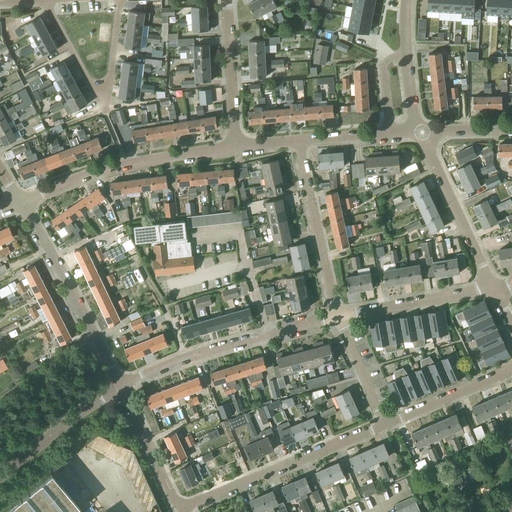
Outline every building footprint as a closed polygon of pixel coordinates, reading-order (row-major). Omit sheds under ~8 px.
[(255,18),(266,12),(260,0),(256,0),(248,4),(255,18)] [(260,0),(266,12),(277,7),(273,0),(260,0)] [(287,0),(284,4),(293,12),(297,8),(287,0)] [(369,0),(354,0),(353,8),(372,12),(374,1),(369,0)] [(428,0),(428,11),(439,12),(439,0),(428,0)] [(439,0),(439,12),(450,12),(451,0),(439,0)] [(451,0),(450,12),(462,13),(462,0),(451,0)] [(462,0),(462,13),(461,18),(473,19),(473,9),(473,0),(462,0)] [(487,0),(487,15),(498,15),(498,0),(487,0)] [(509,0),(498,0),(498,15),(509,16),(509,0)] [(192,7),(193,20),(207,19),(207,6),(192,7)] [(351,18),(370,22),(372,12),(353,8),(351,18)] [(128,24),(143,25),(144,20),(148,20),(149,14),(130,12),(128,24)] [(269,18),(272,24),(278,21),(275,15),(269,18)] [(32,35),(46,28),(40,17),(26,24),(30,31),(32,35)] [(349,29),(368,33),(370,22),(351,18),(351,19),(349,29)] [(207,19),(193,20),(193,32),(208,31),(207,19)] [(127,36),(142,37),(143,25),(128,24),(127,36)] [(15,30),(18,37),(24,34),(20,28),(15,30)] [(38,46),(52,39),(46,28),(32,35),(36,42),(38,46)] [(416,35),(416,39),(424,39),(424,31),(417,30),(416,35)] [(503,46),(506,37),(500,35),(497,44),(503,46)] [(142,37),(127,36),(125,48),(140,50),(142,37)] [(248,42),(249,54),(264,53),(264,46),(275,45),(275,43),(279,43),(279,37),(263,38),(263,41),(248,42)] [(52,39),(38,46),(44,57),(57,49),(52,39)] [(335,48),(346,53),(349,46),(338,41),(335,48)] [(194,58),(210,57),(209,45),(194,46),(188,46),(188,53),(187,53),(187,58),(194,58)] [(314,63),(324,65),(328,47),(318,45),(314,63)] [(25,49),(29,55),(34,52),(32,49),(30,46),(25,49)] [(152,55),(162,57),(163,48),(153,47),(152,55)] [(24,58),(29,55),(25,49),(20,52),(24,58)] [(281,60),(293,59),(292,51),(281,52),(281,60)] [(265,65),(264,53),(249,54),(250,66),(265,65)] [(429,54),(430,69),(442,68),(440,53),(429,54)] [(195,70),(210,69),(210,57),(194,58),(195,70)] [(144,71),(150,72),(151,67),(161,68),(162,61),(145,59),(144,71)] [(466,75),(478,75),(478,59),(466,59),(466,75)] [(20,65),(22,70),(33,66),(31,60),(20,65)] [(50,69),(57,80),(70,73),(64,62),(50,69)] [(122,74),(137,76),(139,64),(124,62),(122,74)] [(265,65),(250,66),(250,78),(266,77),(265,65)] [(442,68),(430,69),(432,83),(444,82),(442,68)] [(211,82),(210,69),(195,70),(196,82),(211,82)] [(355,84),(366,83),(366,69),(354,70),(355,84)] [(39,88),(38,86),(43,84),(43,83),(36,71),(25,76),(25,77),(32,91),(39,88)] [(76,84),(70,73),(57,80),(62,91),(76,84)] [(122,74),(121,86),(136,88),(137,76),(122,74)] [(466,78),(461,79),(453,80),(453,84),(461,83),(462,86),(464,86),(466,86),(467,86),(466,78)] [(45,86),(46,90),(53,86),(49,80),(44,82),(46,86),(45,86)] [(9,87),(12,92),(24,87),(21,81),(9,87)] [(38,86),(39,88),(40,89),(41,92),(46,90),(45,86),(46,86),(44,82),(43,83),(43,84),(38,86)] [(444,82),(432,83),(434,96),(445,95),(444,82)] [(260,83),(250,84),(251,93),(260,92),(260,83)] [(367,96),(366,83),(355,84),(356,97),(367,96)] [(62,91),(68,101),(81,94),(76,84),(62,91)] [(155,95),(162,95),(162,85),(154,86),(155,95)] [(136,88),(121,86),(119,98),(134,100),(136,88)] [(13,107),(16,112),(31,105),(33,104),(25,89),(19,92),(24,101),(13,107)] [(33,93),(38,102),(44,99),(39,90),(33,93)] [(81,94),(68,101),(73,112),(87,104),(81,94)] [(445,95),(434,96),(435,110),(447,108),(445,95)] [(368,111),(367,96),(356,97),(357,112),(368,111)] [(487,97),(487,108),(501,108),(501,96),(487,97)] [(473,109),(487,108),(487,97),(473,97),(473,109)] [(159,100),(160,107),(170,106),(169,99),(159,100)] [(49,106),(51,110),(62,104),(61,100),(55,104),(52,100),(47,102),(49,106)] [(292,120),(306,119),(305,107),(304,101),(297,101),(297,104),(294,104),(291,104),(291,109),(292,120)] [(320,118),(319,106),(318,103),(312,103),(312,107),(305,107),(306,119),(320,118)] [(62,104),(51,110),(53,112),(64,107),(62,104)] [(146,105),(148,112),(157,110),(156,104),(146,105)] [(319,106),(320,118),(334,117),(333,105),(319,106)] [(0,120),(16,112),(13,107),(2,113),(0,107),(0,120)] [(249,124),(264,123),(263,111),(262,107),(259,107),(254,108),(254,112),(248,113),(249,124)] [(115,111),(120,126),(127,123),(122,109),(115,111)] [(277,110),(278,122),(292,120),(291,109),(277,110)] [(264,123),(278,122),(277,110),(268,111),(263,111),(264,123)] [(16,112),(0,120),(0,134),(11,129),(8,123),(19,117),(16,112)] [(202,119),(204,131),(217,128),(215,117),(202,119)] [(187,121),(189,133),(204,131),(202,119),(187,121)] [(166,121),(159,122),(159,126),(160,126),(162,138),(176,135),(174,124),(173,120),(169,120),(170,121),(167,121),(166,121)] [(187,121),(174,124),(176,135),(189,133),(187,121)] [(145,128),(147,140),(162,138),(160,126),(159,126),(159,122),(148,124),(145,125),(145,128)] [(11,129),(0,134),(0,137),(4,146),(16,139),(13,134),(24,128),(22,123),(17,126),(11,129)] [(145,125),(142,125),(131,127),(133,143),(147,140),(145,128),(145,125)] [(85,144),(89,154),(102,149),(98,138),(91,141),(89,137),(87,138),(85,134),(78,137),(80,140),(83,139),(85,144)] [(511,155),(511,152),(511,143),(498,144),(498,156),(508,155),(511,155)] [(12,149),(13,150),(15,156),(24,153),(26,157),(32,155),(30,150),(27,152),(25,144),(12,149)] [(52,147),(53,150),(53,151),(56,149),(62,165),(76,159),(72,148),(61,153),(58,144),(52,147)] [(85,144),(72,148),(76,159),(89,154),(85,144)] [(484,166),(487,172),(495,169),(493,164),(493,153),(490,147),(480,151),(486,165),(484,166)] [(459,165),(472,159),(467,148),(454,154),(459,165)] [(45,159),(49,170),(62,165),(56,149),(53,151),(53,150),(50,151),(52,156),(45,159)] [(15,156),(13,150),(5,153),(7,161),(15,158),(15,156)] [(393,155),(387,156),(388,176),(393,175),(393,173),(399,172),(398,155),(397,151),(392,151),(393,155)] [(381,152),(376,153),(377,174),(383,173),(384,176),(388,176),(387,156),(382,156),(381,152)] [(343,153),(330,154),(331,167),(332,167),(332,173),(334,173),(339,172),(338,167),(344,166),(343,153)] [(377,174),(376,153),(371,153),(371,157),(365,157),(367,177),(372,177),(372,174),(377,174)] [(331,167),(330,154),(318,154),(319,168),(331,167)] [(30,159),(36,175),(49,170),(45,159),(35,163),(32,155),(26,157),(27,161),(30,159)] [(30,159),(27,161),(17,164),(23,180),(36,175),(30,159)] [(260,171),(261,175),(280,171),(279,165),(283,165),(282,160),(261,164),(262,170),(260,171)] [(456,169),(462,180),(474,175),(478,173),(473,162),(469,164),(469,163),(456,169)] [(403,169),(405,174),(417,169),(415,163),(403,169)] [(487,172),(484,166),(477,168),(480,175),(487,172)] [(237,169),(239,179),(249,177),(247,167),(237,169)] [(219,171),(220,182),(234,181),(233,169),(219,171)] [(417,169),(405,174),(406,175),(408,179),(420,174),(417,169)] [(219,171),(205,172),(206,183),(220,182),(219,171)] [(281,176),(280,171),(261,175),(262,180),(265,179),(266,185),(286,180),(285,175),(281,176)] [(205,172),(191,173),(192,185),(196,184),(197,188),(199,191),(207,190),(206,183),(205,172)] [(192,185),(191,173),(177,174),(178,186),(192,185)] [(499,174),(497,175),(497,176),(500,184),(501,185),(508,182),(499,174)] [(152,177),(153,189),(154,193),(157,193),(161,193),(161,188),(168,187),(166,175),(152,177)] [(474,175),(462,180),(467,192),(480,186),(474,175)] [(486,181),(490,188),(500,184),(497,176),(486,181)] [(152,177),(138,179),(139,191),(153,189),(152,177)] [(124,181),(126,193),(139,191),(138,179),(124,181)] [(286,180),(266,185),(267,191),(264,192),(265,196),(284,192),(283,186),(287,185),(286,180)] [(118,194),(126,193),(124,181),(110,183),(112,195),(118,194)] [(409,187),(415,199),(428,193),(422,181),(409,187)] [(386,184),(378,188),(381,193),(388,190),(386,184)] [(87,196),(93,205),(105,197),(98,188),(87,196)] [(381,193),(378,188),(371,191),(373,196),(381,193)] [(325,194),(328,208),(340,206),(336,191),(325,194)] [(126,193),(118,194),(119,198),(123,198),(124,206),(127,206),(127,205),(124,206),(124,201),(130,201),(129,196),(126,197),(126,193)] [(415,199),(420,211),(433,205),(428,193),(415,199)] [(87,196),(75,204),(81,214),(93,205),(87,196)] [(392,200),(396,208),(411,202),(409,199),(402,202),(400,197),(392,200)] [(185,200),(186,209),(194,208),(193,199),(185,200)] [(267,207),(268,213),(288,209),(287,204),(283,205),(282,199),(263,203),(264,208),(267,207)] [(511,204),(509,199),(502,202),(505,208),(511,205),(511,204)] [(478,217),(496,208),(495,206),(494,203),(488,205),(486,200),(473,206),(478,217)] [(224,201),(225,210),(233,210),(232,201),(224,201)] [(411,202),(396,208),(397,211),(412,204),(411,202)] [(498,212),(505,208),(502,202),(495,206),(496,208),(498,212)] [(165,204),(166,219),(175,218),(173,203),(165,204)] [(64,212),(70,221),(81,214),(75,204),(64,212)] [(433,205),(420,211),(426,222),(438,216),(433,205)] [(340,206),(328,208),(331,222),(343,219),(341,211),(340,206)] [(498,212),(496,208),(478,217),(484,228),(496,222),(494,216),(499,214),(498,212)] [(117,211),(120,222),(129,220),(127,209),(117,211)] [(288,209),(268,213),(269,219),(266,220),(267,224),(287,220),(285,214),(289,214),(288,209)] [(242,219),(241,211),(235,212),(236,222),(243,222),(242,219)] [(73,225),(70,221),(64,212),(51,220),(58,230),(64,226),(68,233),(72,231),(75,228),(73,225)] [(438,216),(426,222),(431,233),(444,227),(438,216)] [(334,235),(346,233),(344,227),(343,219),(331,222),(334,235)] [(271,228),(272,234),(293,229),(292,224),(288,225),(287,220),(267,224),(268,228),(271,228)] [(405,227),(407,231),(421,224),(419,221),(405,227)] [(109,229),(113,236),(125,231),(121,223),(109,229)] [(139,246),(154,245),(155,260),(154,261),(156,275),(194,271),(192,256),(190,241),(187,241),(185,223),(137,227),(139,246)] [(421,224),(407,231),(408,234),(422,227),(421,224)] [(93,232),(90,226),(82,229),(88,242),(96,239),(93,232)] [(0,230),(0,243),(12,238),(8,227),(0,230)] [(293,229),(272,234),(274,240),(271,241),(272,245),(291,241),(290,235),(294,234),(293,229)] [(347,238),(346,233),(334,235),(337,248),(349,246),(347,238)] [(75,236),(65,242),(68,247),(83,239),(79,234),(75,236)] [(363,242),(377,240),(376,234),(362,235),(363,242)] [(423,244),(426,259),(433,257),(430,243),(423,244)] [(290,247),(293,259),(306,256),(304,244),(290,247)] [(80,264),(91,259),(84,246),(74,251),(80,264)] [(105,253),(109,260),(123,253),(119,246),(105,253)] [(511,247),(508,248),(499,250),(502,266),(511,264),(511,247)] [(94,252),(96,257),(103,254),(100,249),(94,252)] [(96,257),(91,259),(80,264),(86,278),(97,272),(94,267),(100,264),(99,261),(105,258),(103,254),(96,257)] [(448,275),(445,260),(444,255),(441,255),(440,254),(438,254),(439,261),(433,262),(435,277),(448,275)] [(306,256),(293,259),(296,271),(309,268),(306,256)] [(271,264),(270,257),(252,261),(254,268),(271,264)] [(456,258),(445,260),(448,275),(459,273),(456,258)] [(398,283),(396,269),(395,263),(391,264),(390,264),(391,269),(383,271),(385,286),(398,283)] [(407,267),(410,282),(422,279),(419,264),(407,267)] [(29,284),(39,279),(32,265),(22,271),(26,278),(21,281),(24,287),(29,284)] [(407,267),(396,269),(398,283),(410,282),(407,267)] [(97,272),(86,278),(92,290),(103,285),(97,272)] [(358,275),(361,290),(373,288),(370,273),(358,275)] [(284,285),(285,289),(305,285),(304,280),(308,279),(307,274),(286,278),(288,284),(284,285)] [(361,290),(358,275),(346,278),(349,292),(361,290)] [(122,283),(125,289),(136,283),(133,278),(122,283)] [(34,296),(45,290),(39,279),(29,284),(34,296)] [(18,290),(24,287),(21,281),(16,284),(18,290)] [(240,293),(248,292),(246,281),(239,282),(240,293)] [(92,290),(98,302),(109,297),(103,285),(92,290)] [(306,291),(305,285),(285,289),(286,294),(289,293),(291,299),(311,295),(310,290),(306,291)] [(236,287),(229,289),(232,299),(239,296),(236,287)] [(232,299),(229,289),(222,291),(225,301),(232,299)] [(45,290),(34,296),(41,308),(52,303),(45,290)] [(209,295),(202,297),(205,306),(212,304),(209,295)] [(311,295),(291,299),(292,305),(289,306),(290,310),(310,306),(308,300),(312,299),(311,295)] [(109,297),(98,302),(104,315),(115,309),(109,297)] [(205,306),(202,297),(195,299),(198,308),(205,306)] [(41,308),(47,320),(58,315),(52,303),(41,308)] [(184,312),(182,303),(174,305),(177,314),(184,312)] [(263,305),(266,316),(275,314),(273,303),(263,305)] [(469,325),(490,316),(486,305),(484,306),(483,303),(456,315),(458,319),(466,318),(469,325)] [(236,311),(239,323),(253,319),(249,307),(236,311)] [(115,309),(104,315),(109,326),(120,321),(115,309)] [(236,311),(222,315),(225,327),(239,323),(236,311)] [(440,312),(428,314),(432,336),(447,334),(443,313),(440,313),(440,312)] [(424,338),(432,336),(428,314),(417,316),(417,317),(414,318),(419,347),(424,346),(424,338)] [(17,321),(21,327),(31,321),(28,315),(17,321)] [(47,320),(54,333),(64,328),(58,315),(47,320)] [(208,319),(212,331),(225,327),(222,315),(208,319)] [(495,326),(490,316),(469,325),(476,338),(495,330),(494,327),(495,326)] [(415,347),(419,347),(414,318),(411,318),(411,317),(400,319),(404,341),(411,340),(415,347)] [(140,330),(146,327),(142,318),(130,323),(132,327),(138,325),(140,330)] [(194,323),(197,335),(212,331),(208,319),(194,323)] [(396,343),(404,341),(400,319),(388,321),(389,322),(385,323),(391,352),(395,351),(396,343)] [(386,353),(391,352),(385,323),(382,323),(382,322),(371,324),(375,346),(383,345),(386,353)] [(197,335),(194,323),(180,327),(183,339),(197,335)] [(64,328),(54,333),(60,345),(70,339),(64,328)] [(496,332),(495,330),(476,338),(482,352),(503,342),(498,332),(496,332)] [(135,338),(137,344),(142,355),(155,350),(150,339),(145,341),(143,336),(143,334),(135,338)] [(162,334),(150,339),(155,350),(167,345),(162,334)] [(317,343),(323,363),(329,362),(329,364),(334,362),(329,344),(323,345),(322,341),(317,343)] [(507,352),(503,342),(482,352),(485,359),(479,364),(481,368),(507,356),(506,353),(507,352)] [(308,350),(313,368),(318,367),(317,365),(323,363),(317,343),(313,344),(314,348),(308,350)] [(142,355),(137,344),(124,349),(129,361),(142,355)] [(448,344),(441,347),(444,354),(448,353),(447,350),(450,349),(448,344)] [(297,348),(302,369),(308,367),(309,369),(313,368),(308,350),(302,351),(301,347),(297,348)] [(302,369),(297,348),(292,349),(293,354),(288,355),(293,374),(297,373),(297,370),(302,369)] [(293,374),(288,355),(282,357),(281,352),(276,354),(279,365),(273,367),(276,378),(282,377),(282,374),(287,373),(288,375),(293,374)] [(442,360),(451,381),(461,377),(461,375),(464,374),(455,354),(449,357),(442,360)] [(263,357),(249,361),(253,372),(266,368),(263,357)] [(440,386),(451,381),(442,360),(434,363),(429,357),(425,359),(437,386),(440,384),(440,386)] [(434,387),(437,386),(425,359),(421,360),(422,369),(415,372),(424,393),(434,389),(434,387)] [(34,361),(23,370),(27,375),(39,367),(34,361)] [(253,372),(249,361),(237,365),(240,376),(247,374),(253,372)] [(234,378),(240,376),(237,365),(223,369),(229,387),(231,393),(235,392),(233,386),(236,385),(234,378)] [(223,388),(229,387),(223,369),(210,373),(213,384),(220,382),(222,389),(223,388)] [(414,398),(424,393),(415,372),(407,375),(402,369),(398,370),(410,397),(413,396),(414,398)] [(407,399),(410,397),(398,370),(394,372),(395,380),(388,383),(397,405),(408,400),(407,399)] [(326,374),(329,384),(339,381),(336,372),(326,374)] [(185,382),(190,393),(203,388),(198,377),(185,382)] [(280,397),(275,379),(268,381),(273,399),(280,397)] [(172,387),(177,398),(190,393),(185,382),(172,387)] [(177,398),(172,387),(159,391),(163,403),(177,398)] [(308,393),(314,407),(327,401),(322,389),(308,393)] [(335,396),(340,407),(353,401),(348,390),(335,396)] [(163,403),(159,391),(146,397),(150,408),(163,403)] [(505,393),(494,398),(500,412),(511,407),(505,393)] [(209,396),(201,399),(205,409),(212,406),(209,396)] [(494,398),(483,403),(489,417),(500,412),(494,398)] [(279,402),(278,399),(262,406),(262,407),(267,418),(267,419),(275,416),(273,411),(279,408),(281,407),(279,402)] [(233,402),(237,414),(243,411),(240,400),(233,402)] [(282,408),(288,406),(286,400),(279,402),(281,407),(282,408)] [(353,401),(340,407),(345,418),(358,413),(353,401)] [(227,403),(218,406),(223,419),(231,415),(227,403)] [(489,417),(483,403),(471,407),(477,421),(489,417)] [(194,406),(189,408),(191,415),(197,413),(194,406)] [(262,407),(257,409),(262,420),(267,418),(262,407)] [(300,417),(306,415),(303,407),(297,410),(300,417)] [(327,410),(330,416),(337,412),(334,407),(327,410)] [(330,416),(327,410),(320,414),(322,419),(330,416)] [(253,428),(250,420),(248,422),(244,414),(242,415),(248,430),(253,428)] [(445,419),(451,433),(462,428),(456,414),(445,419)] [(301,422),(307,435),(318,430),(313,417),(301,422)] [(451,433),(445,419),(433,424),(439,438),(451,433)] [(488,423),(490,429),(497,426),(494,421),(488,423)] [(295,439),(307,435),(301,422),(290,427),(295,439)] [(433,424),(422,429),(428,443),(439,438),(433,424)] [(497,426),(490,429),(493,435),(499,432),(497,426)] [(295,439),(290,427),(278,432),(284,444),(295,439)] [(248,430),(251,437),(254,436),(256,435),(253,428),(248,430)] [(428,443),(422,429),(411,434),(417,448),(428,443)] [(469,445),(474,442),(469,431),(464,434),(469,445)] [(164,438),(170,450),(181,445),(175,432),(164,438)] [(256,435),(254,436),(262,454),(273,449),(267,436),(262,439),(260,434),(256,436),(256,435)] [(262,454),(254,436),(251,437),(251,438),(248,439),(250,444),(245,446),(250,459),(262,454)] [(452,445),(459,443),(456,437),(450,440),(452,445)] [(384,443),(372,448),(378,461),(389,456),(384,443)] [(461,448),(459,443),(452,445),(455,451),(461,448)] [(181,445),(170,450),(176,463),(187,458),(181,445)] [(430,455),(437,452),(434,447),(428,449),(430,455)] [(372,448),(360,453),(366,466),(378,461),(372,448)] [(233,454),(233,455),(237,465),(243,462),(239,452),(239,451),(233,454)] [(430,455),(433,461),(439,458),(437,452),(430,455)] [(366,466),(360,453),(349,458),(354,471),(366,466)] [(201,458),(204,464),(213,460),(211,454),(202,457),(201,458)] [(194,473),(201,469),(198,462),(190,466),(190,465),(179,470),(187,488),(198,483),(194,473)] [(326,468),(332,480),(343,475),(338,463),(326,468)] [(377,467),(381,475),(386,472),(383,465),(377,467)] [(332,480),(326,468),(315,473),(320,485),(332,480)] [(366,481),(371,479),(368,471),(363,474),(366,481)] [(386,472),(381,475),(384,482),(389,480),(389,479),(386,472)] [(72,511),(77,508),(78,507),(49,473),(1,511),(72,511)] [(305,477),(293,482),(301,500),(304,499),(307,497),(305,492),(310,489),(305,477)] [(301,500),(293,482),(282,487),(287,499),(293,497),(295,502),(298,501),(301,500)] [(361,487),(365,498),(377,492),(373,482),(361,487)] [(335,494),(341,492),(337,484),(332,487),(335,494)] [(267,511),(273,511),(275,511),(273,505),(277,503),(272,491),(260,496),(266,508),(267,511)] [(312,493),(317,504),(321,502),(317,491),(312,493)] [(341,492),(335,494),(338,501),(344,499),(341,492)] [(256,511),(266,508),(260,496),(249,501),(253,511),(256,511)] [(394,511),(419,511),(416,503),(413,497),(395,506),(397,511),(394,511)] [(304,499),(301,500),(298,501),(301,508),(307,506),(304,499)]
